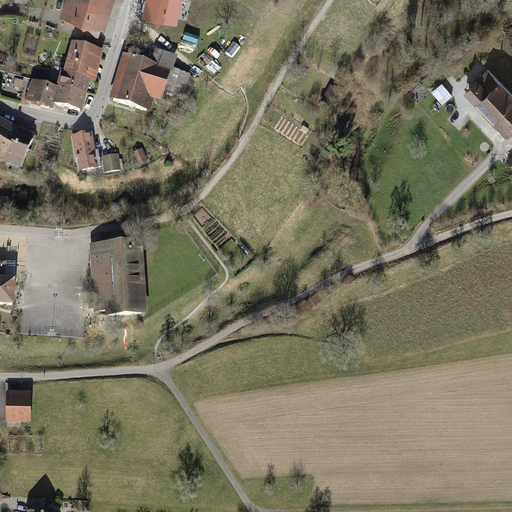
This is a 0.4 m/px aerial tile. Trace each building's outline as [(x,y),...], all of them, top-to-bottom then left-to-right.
[(81,22),(87,0),(64,0),(60,15),(62,16),(60,24),(74,28),(76,21),(81,22)] [(114,0),(87,0),(81,22),(84,23),(82,31),(98,37),(101,29),(104,30),(114,0)] [(150,0),(147,15),(175,22),(179,0),(150,0)] [(95,84),(103,53),(71,44),(63,73),(63,75),(90,83),(95,84)] [(122,55),(108,101),(151,113),(155,102),(179,109),(189,75),(173,70),(176,58),(154,52),(150,64),(122,55)] [(493,125),(511,106),(511,91),(501,80),(500,81),(488,69),(476,80),(477,81),(464,92),(484,113),(482,115),(493,125)] [(58,87),(87,95),(90,83),(63,75),(63,73),(61,72),(57,87),(58,87)] [(24,82),(15,79),(13,88),(22,90),(24,82)] [(53,111),(54,106),(53,106),(58,89),(32,82),(25,104),(53,111)] [(453,96),(442,83),(432,92),(443,104),(453,96)] [(340,91),(331,86),(320,104),(329,109),(340,91)] [(82,114),(87,95),(58,87),(58,89),(53,106),(54,106),(82,114)] [(511,134),(511,106),(493,125),(497,130),(499,128),(508,138),(511,134)] [(0,118),(0,164),(2,166),(4,164),(12,148),(10,148),(19,129),(0,118)] [(12,148),(4,164),(20,171),(36,135),(19,128),(19,129),(10,148),(12,148)] [(92,133),(71,137),(75,159),(79,158),(81,171),(100,167),(98,152),(96,152),(92,133)] [(143,149),(132,154),(138,166),(148,162),(143,149)] [(121,172),(119,155),(102,158),(104,174),(121,172)] [(90,247),(94,315),(105,315),(105,320),(147,318),(143,248),(136,248),(136,244),(97,246),(90,247)] [(0,306),(15,308),(17,280),(16,280),(5,280),(6,264),(0,263),(0,306)] [(17,265),(6,264),(5,280),(16,280),(17,265)] [(32,393),(7,393),(6,424),(8,424),(8,428),(21,428),(21,424),(32,424),(32,393)]
